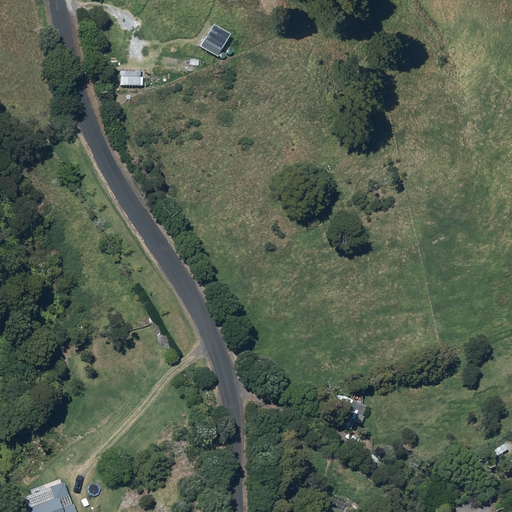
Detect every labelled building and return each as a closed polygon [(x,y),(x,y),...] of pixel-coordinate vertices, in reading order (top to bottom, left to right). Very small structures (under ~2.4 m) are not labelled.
[(215,58),(224,37),(206,29),(196,50),(215,58)] [(119,86),(141,87),(141,79),(120,79),(119,86)] [(328,415),(350,424),(355,413),(346,409),(349,401),(335,395),(328,415)] [(490,453),(494,459),(505,451),(502,445),(490,453)] [(293,481),(277,480),(276,499),(292,500),(293,481)] [(58,511),(53,499),(24,510),(24,511),(58,511)]
